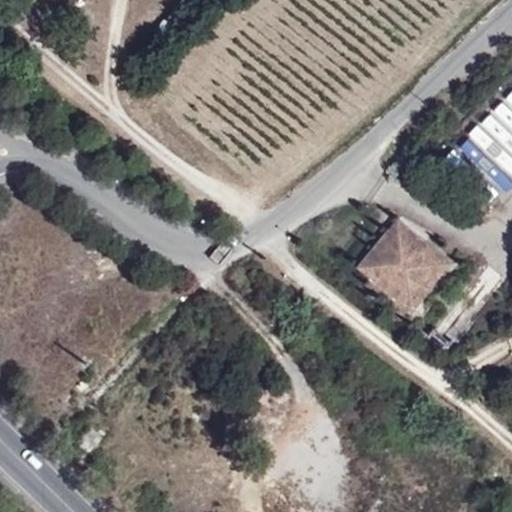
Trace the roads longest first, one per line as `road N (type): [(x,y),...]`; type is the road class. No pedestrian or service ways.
road 1 (unclassified): [(511,4),(335,174),(234,251),(207,256),(154,236),(29,154)]
road 2 (track): [(207,256),(336,435)]
road 3 (track): [(127,120),(0,12)]
